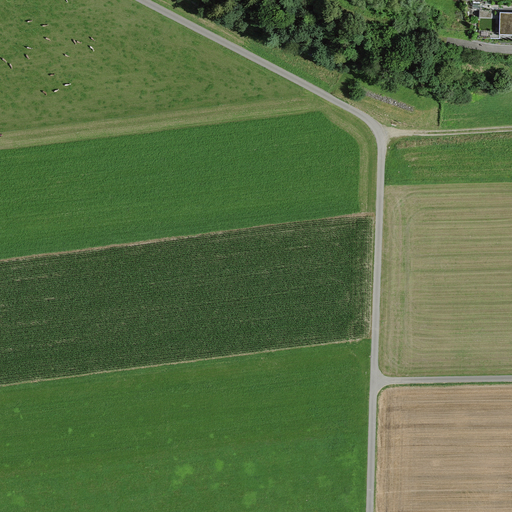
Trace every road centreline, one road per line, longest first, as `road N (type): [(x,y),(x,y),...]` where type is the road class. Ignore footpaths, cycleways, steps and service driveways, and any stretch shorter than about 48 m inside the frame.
road 1 (unclassified): [(376,382),(382,154),(374,125),(142,0)]
road 2 (unclassified): [(376,382),(511,380)]
road 3 (track): [(446,40),(318,0)]
road 4 (track): [(511,131),(380,138)]
road 5 (unclassified): [(372,511),(376,382)]
